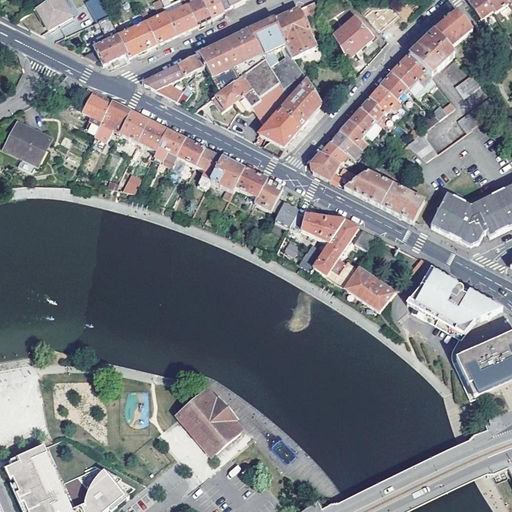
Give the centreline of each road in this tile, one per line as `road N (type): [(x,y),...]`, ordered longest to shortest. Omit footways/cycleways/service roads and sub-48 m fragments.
road 1 (residential): [(454,0),(372,77),(288,175)]
road 2 (secondary): [(502,286),(288,175)]
road 3 (residential): [(117,89),(293,0)]
road 4 (secondary): [(288,175),(117,89)]
road 5 (tertiary): [(497,450),(370,511)]
